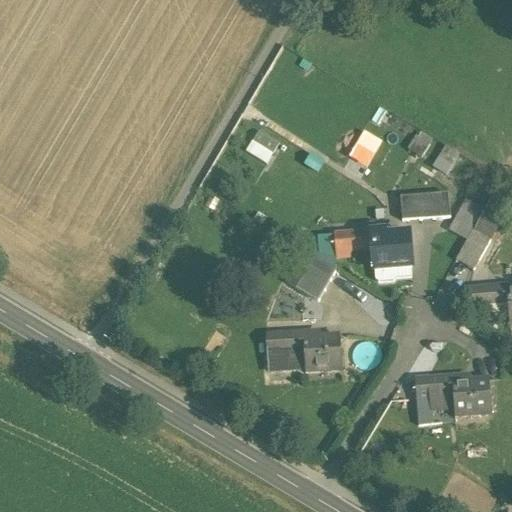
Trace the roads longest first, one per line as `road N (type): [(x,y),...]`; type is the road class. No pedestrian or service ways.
road 1 (track): [(85,360),(299,0)]
road 2 (secondary): [(340,511),(0,308)]
